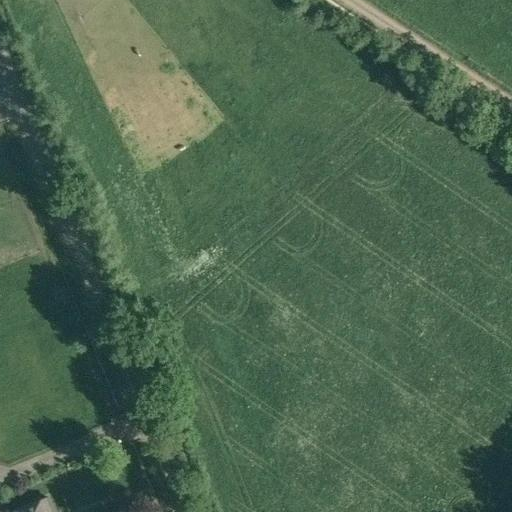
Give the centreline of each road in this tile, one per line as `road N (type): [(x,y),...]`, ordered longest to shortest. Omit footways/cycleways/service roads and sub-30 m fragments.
road 1 (unclassified): [(186,511),(0,63)]
road 2 (track): [(344,0),(511,107)]
